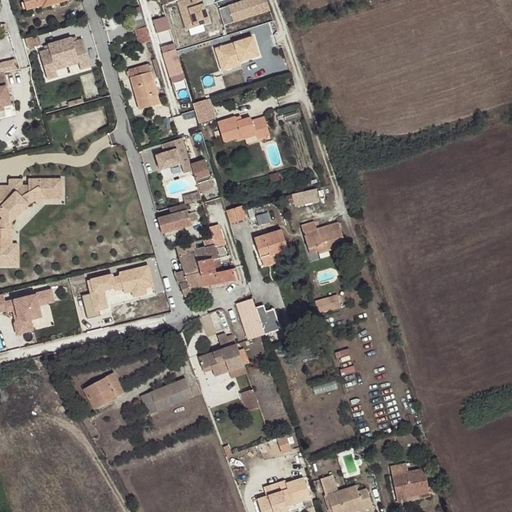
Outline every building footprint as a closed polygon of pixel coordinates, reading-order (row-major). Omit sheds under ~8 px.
[(22,0),(26,11),(36,8),(35,5),(38,4),(37,0),(22,0)] [(67,2),(66,0),(37,0),(38,4),(35,5),(36,8),(42,6),(43,8),(67,2)] [(180,0),(178,1),(186,29),(210,22),(203,0),(180,0)] [(266,0),(250,0),(228,7),(233,23),(270,12),(266,0)] [(157,32),(170,30),(168,16),(154,19),(157,32)] [(151,42),(144,20),(132,24),(134,31),(135,31),(140,45),(151,42)] [(271,21),(252,28),(257,40),(275,34),(271,21)] [(37,36),(25,40),(28,49),(40,45),(37,36)] [(253,38),(216,49),(222,68),(259,57),(253,38)] [(39,53),(47,80),(57,77),(55,71),(54,68),(66,65),(77,61),(78,64),(80,70),(90,67),(82,40),(76,42),(73,43),(71,39),(59,42),(47,46),(48,46),(49,51),(45,51),(39,53)] [(168,46),(161,48),(170,78),(184,74),(177,50),(170,52),(168,46)] [(141,67),(153,107),(160,105),(149,65),(141,67)] [(144,109),(153,107),(141,67),(129,71),(137,96),(141,95),(144,109)] [(0,73),(0,110),(3,110),(2,107),(10,105),(6,86),(7,86),(3,73),(1,73),(0,73)] [(193,104),(199,125),(216,120),(209,99),(193,104)] [(236,118),(219,123),(224,142),(236,138),(237,141),(245,138),(257,135),(258,139),(270,135),(265,118),(252,122),(251,118),(242,121),(237,122),(236,118)] [(257,135),(245,138),(247,143),(258,140),(258,139),(257,135)] [(184,174),(193,171),(191,166),(183,138),(180,139),(164,144),(162,144),(165,153),(156,156),(160,170),(181,164),(184,174)] [(205,161),(191,166),(193,171),(194,176),(197,184),(211,180),(205,161)] [(61,179),(38,180),(38,187),(43,196),(43,197),(43,198),(43,199),(62,198),(61,179)] [(7,201),(0,201),(0,215),(3,218),(0,220),(0,265),(12,265),(11,245),(11,222),(28,205),(34,201),(36,204),(41,201),(42,201),(42,200),(43,200),(43,199),(43,198),(43,197),(43,196),(38,187),(38,180),(28,180),(28,186),(21,186),(15,192),(7,201)] [(9,180),(9,186),(15,192),(21,186),(22,180),(9,180)] [(0,186),(0,201),(7,201),(15,192),(9,186),(0,186)] [(292,194),(295,207),(321,201),(318,188),(292,194)] [(158,219),(162,233),(191,225),(186,204),(169,208),(171,216),(158,219)] [(214,205),(204,207),(207,217),(213,216),(212,213),(216,212),(214,205)] [(243,206),(225,211),(230,224),(247,219),(243,206)] [(339,223),(304,235),(307,245),(315,242),(318,252),(319,254),(346,245),(339,223)] [(219,225),(216,225),(220,236),(213,238),(206,240),(210,255),(207,256),(209,260),(219,258),(216,248),(225,245),(219,225)] [(216,225),(210,227),(213,238),(220,236),(216,225)] [(262,260),(274,256),(289,252),(282,230),(255,239),(262,260)] [(200,266),(199,263),(198,260),(207,256),(210,255),(206,240),(204,241),(203,241),(193,243),(176,248),(184,270),(186,270),(200,266)] [(310,254),(318,252),(315,242),(307,245),(310,254)] [(276,263),(274,256),(262,260),(264,267),(276,263)] [(223,271),(219,258),(209,260),(199,263),(200,266),(201,272),(202,276),(223,271)] [(193,274),(201,272),(200,266),(186,270),(187,272),(192,271),(193,274)] [(93,295),(85,297),(90,318),(101,315),(100,309),(109,307),(105,292),(124,287),(126,295),(133,293),(134,299),(146,297),(145,291),(155,288),(150,268),(90,283),(93,295)] [(233,269),(223,271),(202,276),(206,287),(237,280),(233,269)] [(184,270),(176,273),(185,296),(193,294),(192,291),(206,287),(202,276),(201,272),(193,274),(192,271),(187,272),(186,270),(184,270)] [(4,297),(0,297),(0,316),(11,314),(16,336),(33,332),(30,321),(41,319),(39,308),(55,304),(52,293),(6,304),(4,297)] [(338,295),(317,299),(319,312),(340,308),(338,295)] [(249,341),(265,335),(256,308),(253,299),(237,305),(249,341)] [(256,308),(265,335),(281,330),(274,310),(266,312),(264,306),(256,308)] [(230,347),(227,337),(226,335),(218,337),(223,350),(200,358),(204,370),(211,368),(215,376),(229,371),(244,366),(239,351),(237,345),(230,347)] [(237,345),(233,336),(227,337),(230,347),(237,345)] [(244,366),(229,371),(232,379),(247,374),(244,366)] [(114,375),(84,390),(92,405),(107,398),(109,401),(117,397),(116,396),(123,392),(114,375)] [(151,394),(158,411),(192,398),(185,379),(151,394)] [(248,412),(259,407),(253,390),(241,393),(248,412)] [(148,415),(158,411),(151,394),(141,397),(148,415)] [(93,409),(109,401),(107,398),(92,405),(93,409)] [(86,413),(79,416),(92,438),(98,434),(86,413)] [(286,438),(278,442),(283,453),(292,449),(286,438)] [(420,495),(430,493),(425,469),(408,472),(407,464),(390,468),(397,499),(406,497),(406,495),(420,492),(420,495)] [(333,475),(321,479),(326,495),(324,496),(329,511),(351,511),(344,490),(338,492),(333,475)] [(289,511),(287,506),(311,498),(304,478),(286,484),(285,481),(264,488),(267,497),(258,500),(261,511),(289,511)] [(351,511),(354,511),(372,506),(367,490),(359,492),(357,486),(344,490),(351,511)] [(430,496),(430,493),(420,495),(420,492),(406,495),(406,497),(397,499),(398,503),(430,496)]
